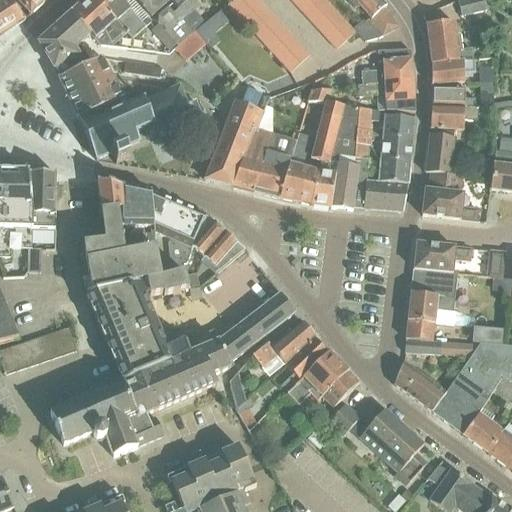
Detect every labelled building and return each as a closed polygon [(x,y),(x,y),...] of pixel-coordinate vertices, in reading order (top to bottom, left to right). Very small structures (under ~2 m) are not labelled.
[(0,0),(0,38),(25,22),(5,0),(0,0)] [(13,0),(30,17),(47,3),(44,0),(13,0)] [(112,49),(126,35),(93,0),(88,0),(69,17),(101,48),(112,49)] [(93,0),(126,35),(132,42),(152,24),(130,0),(93,0)] [(134,0),(151,19),(170,3),(177,11),(189,0),(161,0),(162,0),(161,0),(134,0)] [(158,18),(158,26),(178,49),(196,33),(213,18),(202,6),(201,6),(194,0),(189,0),(177,11),(174,14),(169,8),(158,18)] [(237,16),(255,0),(235,0),(228,7),(237,16)] [(256,0),(255,0),(237,16),(246,26),(265,9),(256,0)] [(295,0),(292,3),(301,13),(314,0),(295,0)] [(325,1),(324,0),(314,0),(301,13),(310,22),(329,5),(325,1)] [(353,32),(355,34),(365,45),(376,43),(382,39),(382,40),(400,29),(385,10),(387,8),(380,0),(345,0),(354,9),(358,7),(370,21),(365,26),(362,23),(353,32)] [(462,19),(487,14),(483,0),(468,0),(458,2),(462,19)] [(329,5),(310,22),(319,32),(338,15),(329,5)] [(265,9),(246,26),(255,36),(274,18),(265,9)] [(346,25),(338,15),(319,32),(328,42),(346,25)] [(91,38),(69,17),(38,45),(55,73),(56,72),(59,81),(60,81),(91,65),(81,47),(91,38)] [(274,18),(255,36),(264,46),(283,28),(274,18)] [(432,69),(473,64),(472,50),(462,51),(461,36),(456,37),(454,24),(427,27),(432,69)] [(346,25),(328,42),(337,51),(355,34),(353,32),(346,25)] [(178,49),(158,26),(157,27),(150,33),(169,54),(174,50),(175,52),(178,49)] [(283,28),(264,46),(273,55),(292,38),(283,28)] [(196,33),(178,49),(175,52),(186,64),(206,46),(196,33)] [(292,38),(273,55),(282,65),(301,48),(292,38)] [(310,57),(301,48),(282,65),(291,75),(310,57)] [(372,85),(413,83),(410,52),(378,54),(378,65),(382,65),(383,72),(361,74),(362,87),(372,85)] [(102,60),(91,65),(60,81),(69,100),(114,80),(102,60)] [(473,64),(432,69),(432,89),(467,85),(467,74),(475,74),(475,63),(473,64)] [(160,81),(161,71),(125,65),(123,75),(160,81)] [(489,70),(478,70),(479,84),(479,89),(490,88),(489,70)] [(339,81),(341,90),(352,87),(350,79),(339,81)] [(114,80),(69,100),(77,119),(122,102),(126,100),(125,98),(117,80),(114,81),(114,80)] [(372,85),(362,87),(358,88),(359,100),(385,98),(386,114),(415,116),(413,83),(372,85)] [(125,109),(122,102),(77,119),(97,164),(112,157),(117,167),(130,162),(125,152),(141,145),(136,136),(143,133),(148,144),(197,123),(195,119),(201,116),(195,101),(188,103),(181,86),(144,101),(125,109)] [(490,88),(479,89),(479,96),(480,110),(492,109),(491,96),(490,88)] [(432,110),(478,112),(479,101),(465,100),(466,91),(433,90),(432,110)] [(126,100),(122,102),(125,109),(144,101),(140,91),(125,98),(126,100)] [(309,97),(305,109),(323,109),(323,108),(331,108),(334,92),(309,97)] [(254,130),(260,114),(235,104),(204,183),(230,190),(249,138),(251,139),(254,130)] [(266,109),(266,132),(276,131),(275,108),(266,109)] [(323,108),(323,109),(311,161),(327,164),(337,166),(331,211),(353,214),(354,211),(361,211),(365,184),(368,164),(367,164),(350,163),(352,146),(355,131),(359,110),(331,108),(323,108)] [(415,121),(384,117),(384,113),(373,112),(359,110),(355,131),(371,133),(371,123),(384,124),(382,141),(384,143),(413,145),(415,121)] [(478,112),(432,110),(430,132),(464,134),(464,123),(477,124),(478,112)] [(249,138),(230,190),(233,190),(255,196),(279,202),(298,136),(294,135),(292,141),(254,130),(251,139),(249,138)] [(384,143),(382,141),(371,133),(355,131),(352,146),(368,148),(371,148),(371,143),(382,144),(381,162),(381,164),(410,167),(413,145),(384,143)] [(312,140),(298,136),(279,202),(308,208),(309,208),(314,184),(323,185),(327,164),(311,161),(321,164),(319,173),(304,169),(306,164),(305,164),(312,140)] [(430,137),(427,160),(425,175),(430,175),(450,178),(452,162),(454,140),(430,137)] [(352,146),(350,163),(367,164),(368,148),(352,146)] [(511,154),(495,153),(492,180),(491,192),(511,194),(511,154)] [(494,161),(476,160),(474,179),(492,180),(494,161)] [(314,184),(309,208),(331,211),(337,166),(327,164),(323,185),(314,184)] [(381,164),(380,185),(408,186),(410,167),(381,164)] [(28,174),(0,173),(0,260),(3,260),(11,261),(12,251),(25,251),(28,251),(32,251),(32,241),(32,232),(33,196),(28,174)] [(29,174),(28,174),(33,196),(32,232),(44,233),(55,233),(55,212),(56,201),(56,182),(56,176),(55,176),(54,176),(38,176),(30,175),(29,175),(29,174)] [(450,178),(430,175),(428,192),(425,192),(422,218),(476,224),(478,212),(462,210),(463,196),(460,196),(462,179),(456,178),(450,178)] [(125,212),(125,189),(97,183),(101,214),(105,243),(83,246),(92,295),(138,285),(147,283),(150,298),(163,295),(164,298),(189,291),(185,274),(173,277),(162,280),(156,250),(125,256),(123,241),(122,236),(121,229),(119,213),(125,212)] [(365,184),(361,211),(402,215),(408,186),(380,185),(365,184)] [(124,212),(124,218),(124,229),(154,230),(155,230),(154,217),(152,194),(125,189),(125,212),(124,212)] [(175,203),(152,194),(154,217),(155,230),(154,230),(154,235),(169,241),(172,242),(170,246),(173,277),(185,274),(183,267),(187,266),(193,252),(195,253),(195,252),(197,249),(209,220),(207,218),(207,217),(175,203)] [(220,241),(226,234),(214,223),(214,224),(209,220),(197,249),(195,252),(205,260),(220,241)] [(234,241),(226,234),(220,241),(205,260),(202,263),(202,265),(215,277),(244,252),(245,251),(238,244),(234,241)] [(154,235),(122,236),(123,241),(125,256),(156,250),(154,235)] [(417,246),(414,272),(453,276),(454,262),(470,264),(471,251),(417,246)] [(28,259),(27,275),(34,275),(41,275),(41,251),(32,251),(28,251),(28,259)] [(505,255),(490,253),(487,279),(502,281),(505,255)] [(413,272),(409,313),(406,340),(434,342),(435,329),(452,331),(457,276),(453,276),(414,272),(413,272)] [(198,277),(190,279),(193,290),(201,288),(198,277)] [(153,320),(152,317),(138,285),(92,295),(86,296),(103,335),(124,385),(123,385),(124,386),(142,378),(162,370),(161,369),(164,368),(165,368),(163,365),(169,362),(165,352),(166,352),(163,344),(159,334),(153,320)] [(0,345),(19,341),(17,336),(16,337),(12,328),(0,296),(0,345)] [(229,367),(255,347),(259,344),(262,341),(296,316),(281,297),(248,322),(244,325),(240,328),(220,344),(219,344),(194,355),(188,342),(166,352),(165,352),(169,362),(163,365),(165,368),(164,368),(161,369),(162,370),(142,378),(157,413),(180,403),(202,393),(217,387),(214,378),(218,376),(219,378),(232,372),(229,367)] [(471,305),(471,331),(484,330),(484,305),(471,305)] [(287,363),(315,338),(301,324),(274,347),(257,360),(263,368),(279,354),(287,363)] [(56,334),(65,358),(76,354),(68,330),(56,334)] [(65,358),(56,334),(45,338),(53,362),(65,358)] [(53,362),(45,338),(33,342),(41,366),(53,362)] [(315,338),(287,363),(285,365),(294,375),(284,385),(290,392),(329,355),(315,338)] [(442,343),(434,342),(406,340),(405,354),(440,357),(442,343)] [(41,366),(33,342),(21,346),(29,370),(41,366)] [(29,370),(21,346),(9,350),(17,374),(29,370)] [(446,394),(432,415),(462,438),(479,415),(489,401),(496,392),(501,384),(511,392),(511,348),(508,348),(480,346),(446,394)] [(17,374),(9,350),(0,353),(0,361),(6,378),(17,374)] [(329,355),(290,392),(289,393),(300,406),(311,396),(318,403),(322,399),(332,411),(358,386),(333,358),(329,355)] [(432,415),(446,394),(404,364),(394,387),(432,415),(431,415),(432,415)] [(124,386),(123,385),(50,416),(63,448),(93,435),(96,442),(101,444),(106,441),(114,460),(138,451),(138,450),(164,439),(156,421),(149,424),(146,418),(157,413),(142,378),(124,386)] [(511,392),(501,384),(496,392),(511,404),(511,392)] [(237,412),(248,402),(242,395),(234,401),(237,412)] [(251,407),(248,402),(237,412),(238,415),(248,431),(256,424),(247,411),(251,407)] [(416,457),(423,449),(384,413),(370,430),(359,421),(359,420),(345,407),(329,425),(343,438),(349,431),(397,475),(395,478),(406,488),(427,466),(416,457)] [(479,415),(462,438),(485,455),(502,432),(479,415)] [(511,439),(502,432),(485,455),(508,471),(511,465),(511,439)] [(205,463),(204,463),(218,498),(234,491),(241,488),(253,483),(238,449),(221,456),(205,463)] [(218,498),(204,463),(187,471),(166,480),(169,487),(172,486),(183,511),(184,511),(195,508),(218,498)] [(451,471),(450,473),(441,466),(429,480),(440,488),(430,503),(442,511),(452,511),(454,509),(458,511),(510,511),(492,499),(491,500),(470,486),(471,485),(451,471)] [(0,511),(8,511),(14,510),(2,480),(0,481),(0,511)] [(256,489),(253,483),(241,488),(244,494),(256,489)] [(218,498),(195,508),(196,511),(202,511),(237,497),(234,491),(218,498)] [(407,491),(401,498),(407,503),(408,504),(414,497),(407,491)] [(243,511),(237,497),(202,511),(243,511)] [(399,497),(389,509),(392,511),(399,511),(407,503),(401,498),(399,497)] [(101,508),(90,511),(124,511),(122,507),(125,506),(122,499),(101,508)]
